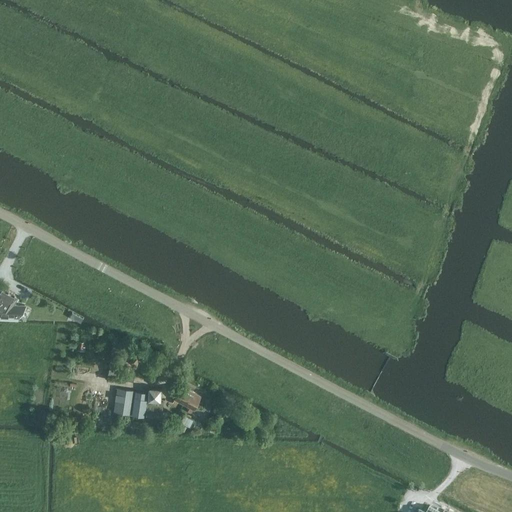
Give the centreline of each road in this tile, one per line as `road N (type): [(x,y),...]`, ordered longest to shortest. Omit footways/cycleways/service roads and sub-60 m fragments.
road 1 (unclassified): [(511,477),(0,213)]
road 2 (track): [(418,294),(504,49),(431,26),(419,0)]
